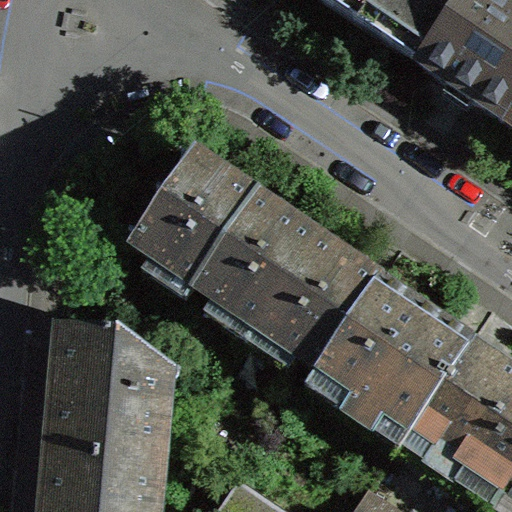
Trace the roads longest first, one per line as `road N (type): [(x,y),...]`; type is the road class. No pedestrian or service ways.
road 1 (residential): [(53,16),(214,50),(511,251)]
road 2 (residential): [(53,16),(9,196),(0,328)]
